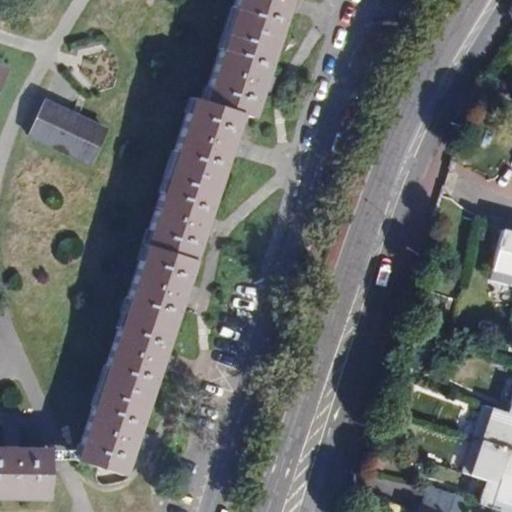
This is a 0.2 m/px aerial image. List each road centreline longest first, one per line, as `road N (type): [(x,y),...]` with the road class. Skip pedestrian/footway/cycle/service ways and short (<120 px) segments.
road 1 (secondary): [(477,0),(408,119),(271,511)]
road 2 (secondary): [(316,511),(409,195),(448,107),(511,1)]
road 3 (residential): [(367,0),(204,511)]
